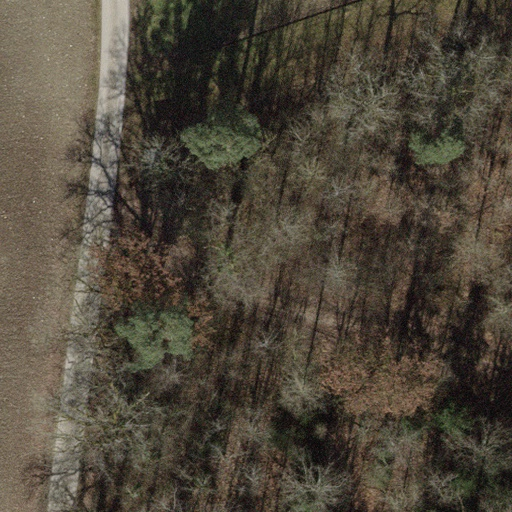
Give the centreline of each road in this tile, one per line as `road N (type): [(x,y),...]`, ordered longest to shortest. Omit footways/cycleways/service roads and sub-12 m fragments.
road 1 (residential): [(64,511),(114,118),(118,0)]
road 2 (track): [(511,352),(98,247)]
